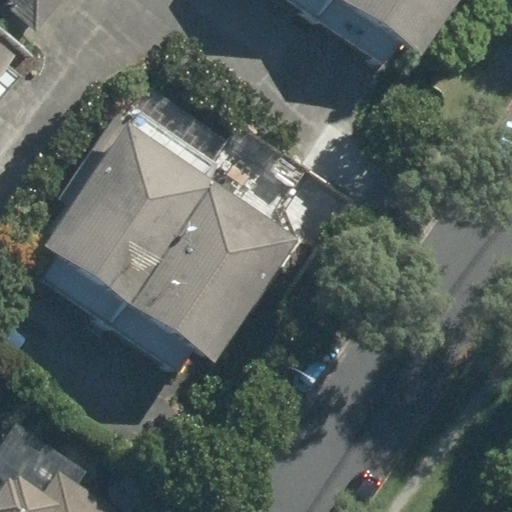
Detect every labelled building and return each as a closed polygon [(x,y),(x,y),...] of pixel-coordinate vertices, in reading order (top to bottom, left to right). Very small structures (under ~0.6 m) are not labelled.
[(40,0),(0,0),(0,14),(17,29),(40,0)] [(279,0),(385,69),(430,0),(279,0)] [(0,107),(32,68),(0,41),(0,107)] [(2,261),(179,373),(256,251),(80,140),(2,261)] [(0,511),(82,511),(16,463),(0,485),(0,511)]
